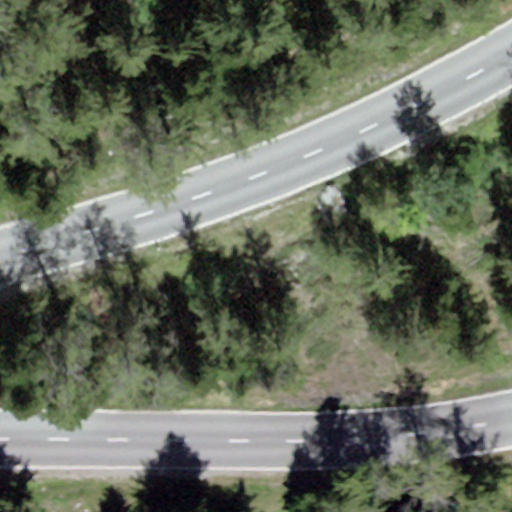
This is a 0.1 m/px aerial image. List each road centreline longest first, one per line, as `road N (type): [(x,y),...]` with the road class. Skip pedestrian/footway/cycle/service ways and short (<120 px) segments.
road 1 (tertiary): [(0,257),(235,183),(394,118),(511,51)]
road 2 (tertiary): [(511,417),(382,435),(0,439)]
